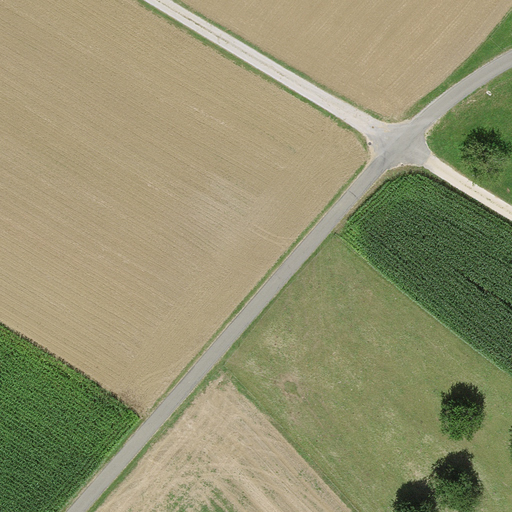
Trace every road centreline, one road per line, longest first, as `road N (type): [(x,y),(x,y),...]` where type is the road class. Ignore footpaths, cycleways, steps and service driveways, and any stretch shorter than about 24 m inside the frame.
road 1 (unclassified): [(511,59),(392,145),(74,511)]
road 2 (track): [(154,0),(511,219)]
